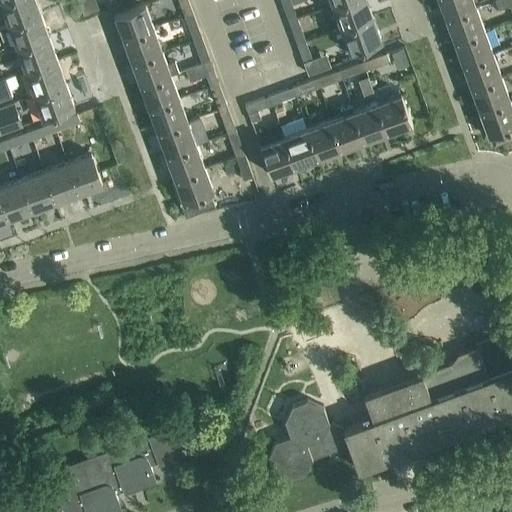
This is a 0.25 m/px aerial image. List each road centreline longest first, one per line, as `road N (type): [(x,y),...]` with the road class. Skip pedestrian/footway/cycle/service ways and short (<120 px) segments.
road 1 (residential): [(511,181),(479,171),(0,274)]
road 2 (residential): [(355,511),(511,474)]
